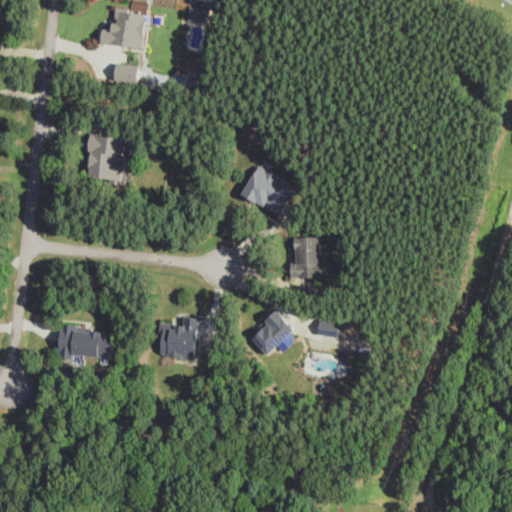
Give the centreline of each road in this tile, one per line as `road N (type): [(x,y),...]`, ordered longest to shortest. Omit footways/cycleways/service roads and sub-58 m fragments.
road 1 (residential): [(12,388),(57,0)]
road 2 (residential): [(228,265),(28,245)]
